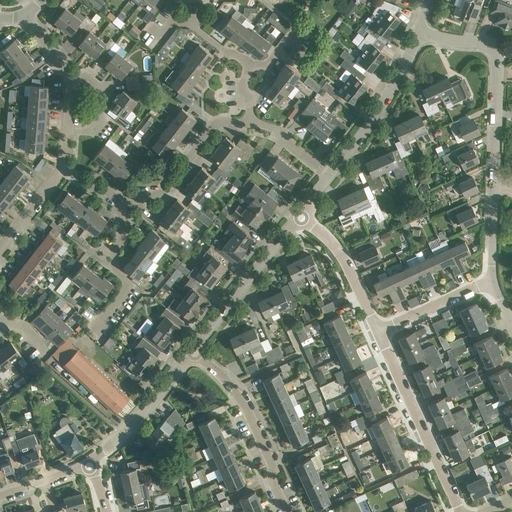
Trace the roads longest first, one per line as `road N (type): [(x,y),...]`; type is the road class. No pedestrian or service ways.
road 1 (residential): [(492,186),(498,45),(417,32)]
road 2 (residential): [(458,511),(374,330)]
road 3 (residential): [(284,511),(242,403),(191,351)]
road 4 (unclassified): [(191,351),(296,215)]
road 5 (unclassified): [(329,174),(391,90),(417,32)]
road 6 (residential): [(120,199),(166,193),(216,123),(250,123)]
road 7 (residential): [(94,330),(131,284),(115,271),(112,251),(124,235),(120,199)]
road 8 (unclassified): [(88,465),(145,411),(191,351)]
road 9 (residential): [(374,330),(325,235),(296,215)]
road 10 (residential): [(374,330),(491,280)]
road 11 (residential): [(248,65),(190,23),(174,20),(163,36),(148,27)]
